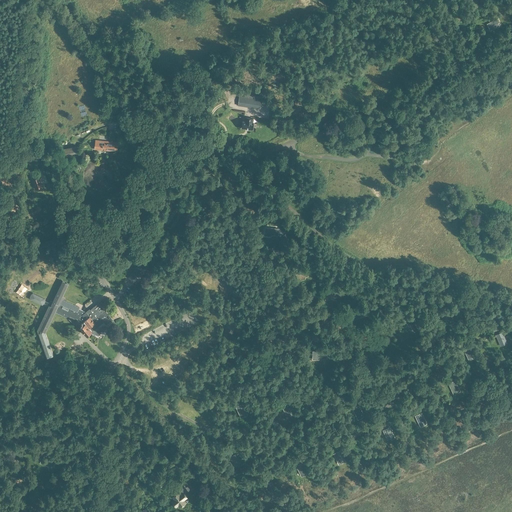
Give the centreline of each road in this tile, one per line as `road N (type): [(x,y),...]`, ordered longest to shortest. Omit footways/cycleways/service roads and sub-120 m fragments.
road 1 (unclassified): [(0,434),(88,391),(120,353),(128,325),(94,252),(124,184),(145,161)]
road 2 (track): [(63,0),(112,62),(121,124)]
road 3 (track): [(107,372),(145,406),(162,482)]
